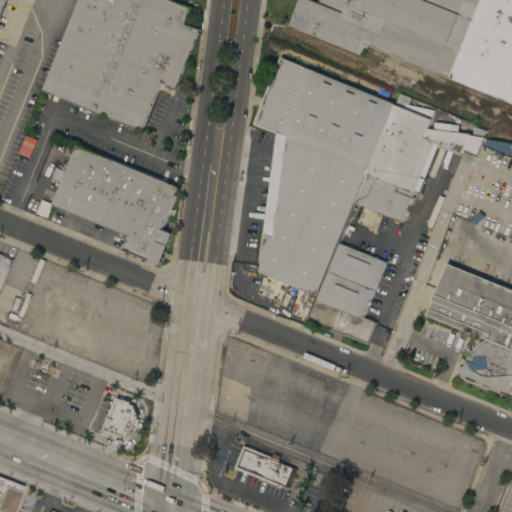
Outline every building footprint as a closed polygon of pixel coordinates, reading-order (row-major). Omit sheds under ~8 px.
[(0,0),(6,0),(6,1),(8,1),(6,6),(4,5),(0,15),(0,0)] [(79,0),(171,0),(191,8),(185,23),(199,29),(176,87),(162,82),(142,130),(43,90),(79,0)] [(511,102),(365,43),(360,54),(289,25),(299,0),(313,0),(318,2),(318,0),(511,0),(511,102)] [(317,295),(260,271),(277,132),(254,122),(281,56),(395,103),(355,202),(317,295)] [(462,152),(439,143),(419,191),(415,189),(412,196),(414,196),(411,204),(409,203),(402,221),(355,202),(395,103),(404,107),(405,103),(435,110),(427,128),(470,133),(469,135),(463,149),(462,152)] [(485,137),(478,155),(463,149),(469,135),(485,137)] [(511,237),(441,209),(465,151),(478,157),(485,139),(495,140),(506,142),(511,143),(511,237)] [(179,186),(162,229),(173,233),(160,264),(124,249),(129,235),(53,204),(62,182),(52,178),(56,167),(66,171),(69,164),(55,158),(56,154),(70,159),(71,156),(64,153),(68,143),(179,186)] [(349,221),(382,235),(373,256),(386,261),(362,318),(373,323),(374,321),(377,322),(368,343),(346,334),(345,335),(331,329),(333,325),(310,316),(349,221)] [(0,253),(12,259),(0,289),(0,253)] [(511,289),(511,380),(507,393),(500,390),(499,392),(492,390),(491,392),(456,377),(457,375),(455,373),(456,369),(458,370),(460,366),(463,367),(464,364),(459,361),(461,357),(466,359),(470,352),(474,347),(479,343),(487,339),(427,315),(448,263),(511,289)] [(126,439),(102,429),(115,397),(133,405),(137,413),(126,439)] [(234,468),(243,445),(272,456),(274,453),(280,456),(279,459),(280,459),(279,461),(296,468),(289,487),(279,483),(278,485),(234,468)] [(13,511),(0,511),(0,477),(7,480),(24,486),(13,511)]
